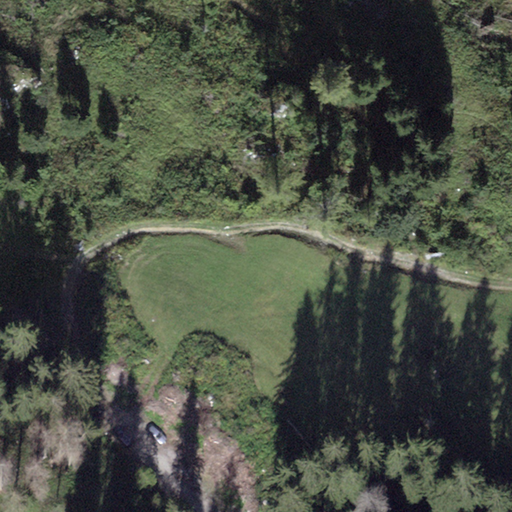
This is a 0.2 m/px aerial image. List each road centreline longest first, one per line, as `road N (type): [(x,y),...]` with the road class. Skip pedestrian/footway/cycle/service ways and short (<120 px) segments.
road 1 (track): [(94,383),(69,315),(72,272),(104,241),(142,229),(288,225),(472,282),(511,283)]
road 2 (track): [(207,511),(127,430),(94,383)]
